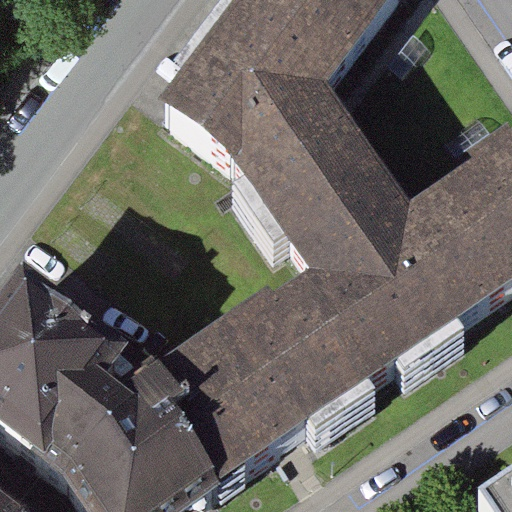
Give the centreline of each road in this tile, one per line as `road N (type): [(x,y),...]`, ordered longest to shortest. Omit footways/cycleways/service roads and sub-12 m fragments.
road 1 (tertiary): [(146,0),(0,194)]
road 2 (residential): [(375,511),(511,419)]
